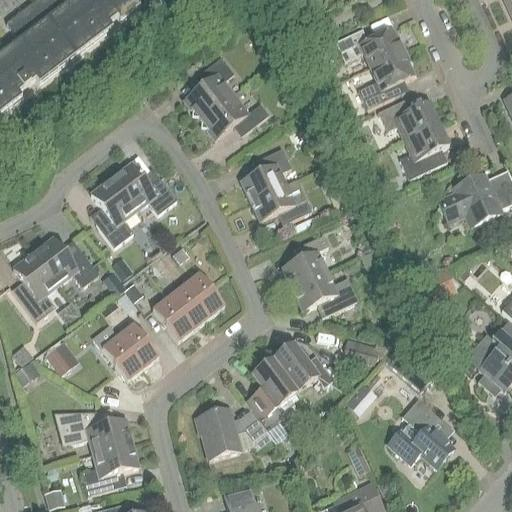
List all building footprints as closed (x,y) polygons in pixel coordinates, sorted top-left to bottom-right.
[(0,117),(21,102),(17,97),(34,84),(38,89),(137,13),(128,0),(76,0),(74,2),(72,0),(41,0),(2,30),(15,47),(0,58),(0,117)] [(511,0),(501,0),(510,19),(511,18),(511,0)] [(148,8),(147,10),(148,11),(148,13),(149,14),(150,16),(151,17),(152,17),(154,18),(155,18),(157,18),(158,18),(160,17),(161,17),(162,16),(163,14),(164,13),(164,11),(164,10),(164,8),(164,7),(163,5),(162,4),(161,3),(160,2),(158,2),(157,1),(155,1),(154,2),(152,2),(151,3),(150,4),(149,5),(148,7),(148,8)] [(362,59),(369,73),(404,57),(399,47),(397,48),(391,34),(367,46),(361,35),(334,48),(344,68),(362,59)] [(409,66),(404,57),(369,73),(376,87),(357,96),(366,115),(393,102),(389,93),(413,81),(406,68),(409,66)] [(183,105),(199,125),(231,100),(221,88),(232,79),(219,63),(198,79),(205,88),(183,105)] [(246,120),(231,100),(199,125),(214,145),(236,128),(244,138),(267,120),(259,109),(246,120)] [(397,132),(403,145),(438,129),(428,107),(408,116),(403,105),(377,118),(386,137),(397,132)] [(339,117),(327,123),(332,133),(344,127),(339,117)] [(353,128),(335,136),(340,147),(358,139),(353,128)] [(448,151),(438,129),(403,145),(410,159),(398,164),(408,185),(446,167),(441,155),(448,151)] [(239,186),(249,207),(284,191),(278,179),(290,174),(281,154),(259,164),(264,175),(239,186)] [(110,184),(134,217),(146,208),(156,220),(175,205),(157,181),(146,190),(130,168),(110,184)] [(455,200),(439,207),(449,228),(466,220),(471,232),(501,218),(499,215),(511,209),(511,187),(491,197),(483,180),(453,194),(455,200)] [(122,226),(134,217),(110,184),(90,199),(105,221),(95,228),(112,253),(132,239),(122,226)] [(372,207),(382,203),(374,186),(364,190),(372,207)] [(289,201),(284,191),(249,207),(259,227),(283,216),(288,226),(310,216),(301,196),(289,201)] [(338,202),(330,206),(334,214),(342,210),(338,202)] [(280,273),(290,294),(325,277),(319,266),(322,264),(323,263),(324,261),(325,259),(325,258),(325,256),(325,255),(324,253),(327,251),(322,240),(300,250),(305,261),(280,273)] [(98,280),(80,256),(68,265),(52,243),(32,259),(57,291),(69,282),(79,295),(98,280)] [(182,251),(171,259),(179,270),(189,262),(182,251)] [(57,291),(32,259),(12,274),(28,296),(17,304),(35,328),(55,313),(45,301),(57,291)] [(133,277),(122,262),(111,270),(122,285),(133,277)] [(459,296),(448,273),(426,283),(437,307),(459,296)] [(464,273),(457,281),(463,286),(470,277),(464,273)] [(113,277),(102,285),(109,295),(120,287),(113,277)] [(325,277),(290,294),(301,317),(324,306),(330,319),(357,306),(346,283),(331,290),(325,277)] [(223,311),(198,278),(181,291),(207,324),(223,311)] [(139,298),(131,287),(125,292),(133,302),(139,298)] [(166,303),(191,336),(207,324),(181,291),(166,303)] [(511,301),(501,315),(511,324),(511,301)] [(166,303),(151,315),(176,347),(191,336),(166,303)] [(98,316),(103,322),(117,311),(112,305),(98,316)] [(485,341),(465,363),(483,379),(476,387),(494,402),(500,394),(503,397),(511,387),(511,331),(506,326),(490,345),(485,341)] [(126,386),(141,374),(116,342),(109,332),(107,330),(91,342),(101,354),(126,386)] [(132,330),(116,342),(141,374),(157,362),(141,341),(132,330)] [(397,352),(387,363),(395,371),(422,395),(432,384),(422,375),(435,361),(410,338),(397,352)] [(377,349),(354,346),(351,364),(374,368),(377,349)] [(63,347),(44,360),(59,381),(69,374),(62,365),(71,359),(63,347)] [(291,350),(271,365),(296,397),(315,383),(323,392),(332,385),(317,365),(308,372),(291,350)] [(26,351),(12,359),(18,371),(33,363),(26,351)] [(269,417),(296,397),(271,365),(251,380),(262,394),(247,406),(252,412),(267,433),(276,427),(269,417)] [(27,370),(14,380),(21,390),(35,381),(27,370)] [(439,424),(417,405),(401,424),(407,428),(401,434),(401,433),(388,448),(411,468),(420,458),(436,472),(454,452),(431,432),(439,424)] [(227,414),(194,423),(199,440),(201,439),(208,465),(239,457),(238,455),(254,451),(257,454),(270,444),(265,436),(249,415),(237,424),(238,429),(232,430),(227,414)] [(87,445),(91,460),(131,449),(124,424),(98,432),(95,418),(59,419),(68,450),(87,445)] [(314,422),(305,429),(313,440),(322,433),(314,422)] [(137,473),(131,449),(91,460),(95,474),(80,478),(86,502),(115,494),(111,480),(137,473)] [(358,451),(346,457),(357,480),(369,475),(358,451)] [(382,511),(372,489),(334,506),(336,511),(382,511)] [(254,511),(249,492),(222,500),(225,511),(254,511)] [(59,511),(65,510),(61,494),(45,498),(48,511),(59,511)]
